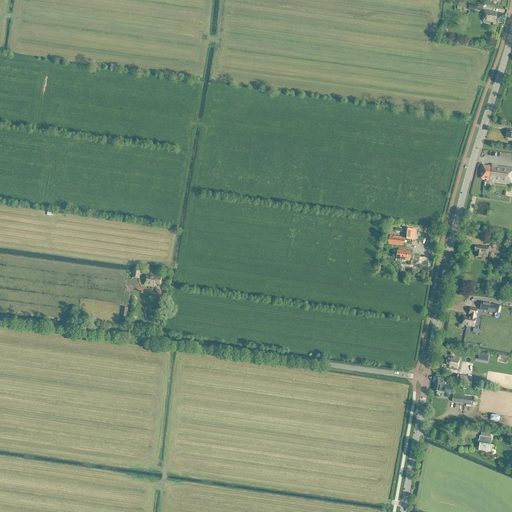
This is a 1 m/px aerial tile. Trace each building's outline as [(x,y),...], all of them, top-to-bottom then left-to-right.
[(502,23),(504,15),(498,14),(498,13),(494,12),(484,11),(483,22),(493,23),(494,23),(497,23),(502,23)] [(511,185),(511,178),(511,168),(489,165),(488,167),(483,166),(481,179),(487,180),(486,181),(511,185)] [(408,229),(408,235),(403,234),(403,239),(407,239),(414,240),(415,230),(408,229)] [(389,244),(403,245),(403,239),(392,238),(393,236),(390,236),(390,238),(389,238),(389,244)] [(475,251),(476,252),(476,257),(481,258),(481,254),(488,255),(489,248),(482,246),(481,247),(475,246),(475,251)] [(410,259),(410,254),(410,253),(405,253),(406,250),(399,249),(399,252),(398,252),(397,258),(401,259),(401,260),(404,260),(404,259),(406,259),(407,260),(407,259),(409,259),(410,259)] [(141,271),(133,270),(132,279),(139,280),(141,271)] [(160,285),(161,278),(156,278),(156,277),(147,276),(145,286),(154,287),(155,284),(160,285)] [(499,306),(486,303),(484,311),(490,312),(498,313),(499,306)] [(470,318),(464,317),(462,325),(474,327),(476,319),(475,319),(476,316),(478,310),(470,308),(469,314),(470,315),(470,318)] [(487,360),(503,362),(504,356),(488,354),(487,360)] [(445,357),(444,365),(449,366),(449,367),(458,369),(460,359),(450,357),(449,358),(445,357)] [(471,384),(472,377),(460,376),(459,382),(471,384)] [(444,393),(452,394),(453,388),(445,387),(442,387),(443,383),(443,379),(434,377),(433,382),(435,382),(434,391),(439,392),(444,393)] [(473,405),(474,399),(453,396),(452,402),(473,405)] [(479,436),(479,441),(480,441),(478,451),(490,453),(492,445),(490,445),(492,438),(490,438),(491,434),(481,433),(480,436),(479,436)]
